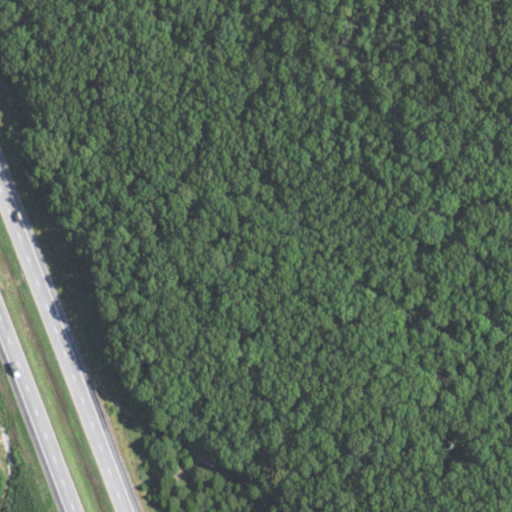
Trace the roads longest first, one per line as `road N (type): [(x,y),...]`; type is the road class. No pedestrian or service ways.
road 1 (trunk): [(120,511),(0,198)]
road 2 (trunk): [(0,324),(72,511)]
